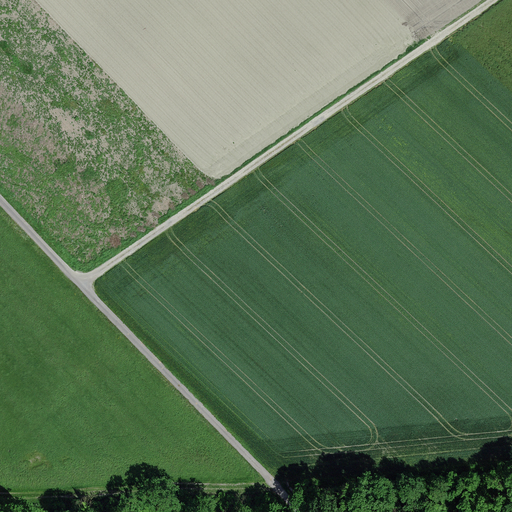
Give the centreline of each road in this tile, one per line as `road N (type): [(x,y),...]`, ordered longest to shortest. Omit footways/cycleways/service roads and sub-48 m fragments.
road 1 (track): [(83,282),(497,0)]
road 2 (track): [(0,196),(299,511)]
